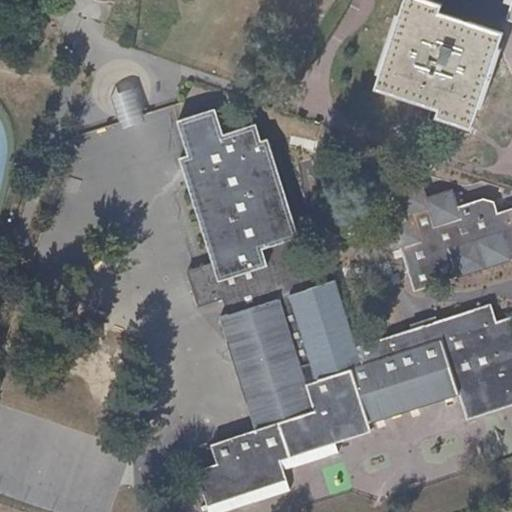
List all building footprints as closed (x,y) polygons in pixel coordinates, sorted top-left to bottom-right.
[(404,0),(401,12),(393,36),(376,86),(440,107),(437,116),(471,127),(474,118),(502,32),(441,11),(443,2),(436,0),(404,0)] [(511,4),(511,11),(510,18),(511,19),(511,0),(503,0),(504,1),(511,4)] [(149,120),(137,86),(128,81),(115,85),(111,94),(123,128),(149,120)] [(206,112),(179,120),(190,155),(182,159),(184,165),(213,261),(188,269),(198,305),(223,297),(225,305),(228,313),(214,318),(249,433),(203,447),(208,466),(186,473),(198,511),(218,511),(279,493),(274,474),(329,458),(326,447),(362,436),(360,429),(450,402),(459,428),(511,412),(511,322),(488,330),(482,312),(347,353),(328,286),(305,292),(258,144),(253,145),(247,129),(215,139),(206,112)] [(414,186),(384,195),(391,220),(374,226),(383,256),(393,253),(397,268),(406,297),(511,262),(511,236),(511,234),(511,224),(509,225),(505,211),(494,216),(495,219),(488,220),(485,210),(473,204),(457,210),(455,204),(448,206),(444,195),(419,202),(416,192),(414,186)]
